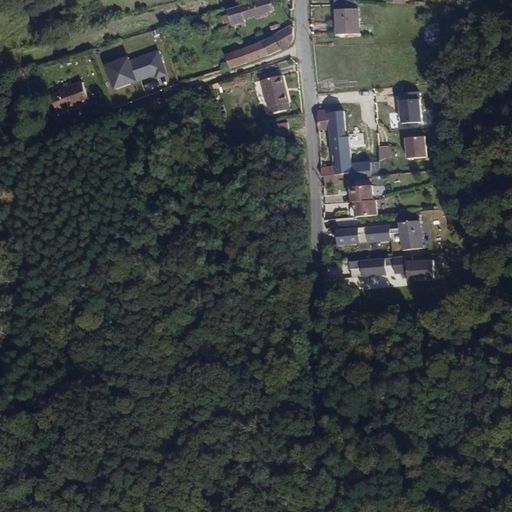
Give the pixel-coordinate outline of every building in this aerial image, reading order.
[(271,0),(258,0),(246,4),(249,17),(272,9),(271,0)] [(249,17),(246,4),(229,10),(235,27),(250,22),(249,17)] [(337,10),(337,34),(359,34),(359,10),(337,10)] [(427,26),(427,44),(439,44),(439,26),(427,26)] [(288,33),(241,48),(239,49),(243,61),(282,48),(286,47),(290,44),(293,40),(294,36),(295,33),(295,31),(288,33)] [(111,91),(166,73),(158,48),(103,66),(111,91)] [(243,61),(239,49),(224,54),(227,65),(243,61)] [(258,80),(265,115),(290,109),(283,75),(258,80)] [(54,114),(90,105),(84,81),(48,90),(54,114)] [(398,99),(399,123),(421,122),(420,98),(398,99)] [(348,142),(354,142),(361,141),(360,106),(360,102),(345,103),(346,112),(348,142)] [(348,142),(346,112),(332,112),(332,108),(319,109),(319,126),(333,125),(336,165),(319,166),(319,175),(324,175),(339,175),(339,180),(371,179),(371,163),(349,164),(348,149),(348,142)] [(367,124),(367,143),(377,143),(376,123),(367,124)] [(403,137),(406,159),(427,156),(424,135),(403,137)] [(391,146),(378,146),(379,159),(391,158),(391,146)] [(339,180),(339,175),(324,175),(324,184),(339,184),(339,180)] [(350,216),(375,216),(374,185),(349,185),(350,216)] [(342,208),(320,210),(320,218),(342,216),(342,208)] [(374,217),(320,220),(321,235),(344,234),(343,227),(351,226),(352,234),(375,232),(374,226),(384,225),(385,242),(405,241),(404,214),(384,215),(384,220),(374,221),(374,217)] [(378,285),(435,282),(433,255),(349,260),(350,277),(378,275),(378,285)] [(382,452),(385,464),(398,461),(395,450),(382,452)]
